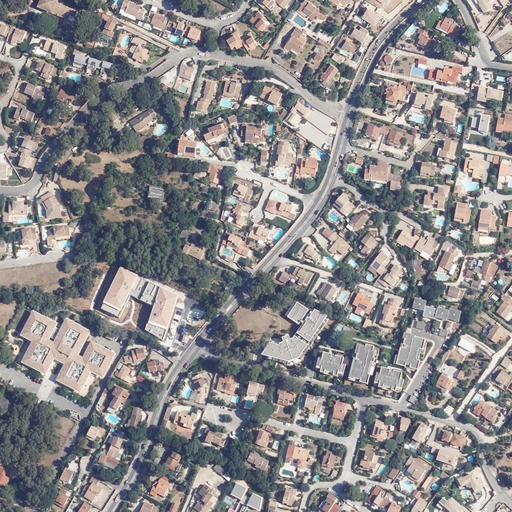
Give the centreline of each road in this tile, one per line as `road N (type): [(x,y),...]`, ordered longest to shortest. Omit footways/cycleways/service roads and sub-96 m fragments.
road 1 (residential): [(213,356),(474,428),(481,439)]
road 2 (secondary): [(204,342),(321,206),(353,114)]
road 3 (secondary): [(347,113),(316,203),(200,338)]
road 4 (residential): [(0,190),(33,184),(59,139),(103,93),(190,53),(216,55)]
road 5 (secondary): [(191,349),(162,393),(109,511)]
road 6 (secondary): [(115,511),(196,351)]
road 7 (residential): [(216,55),(276,70),(326,108),(347,113)]
road 8 (secondary): [(353,114),(381,48),(431,0)]
road 9 (secondary): [(421,0),(375,46),(347,113)]
